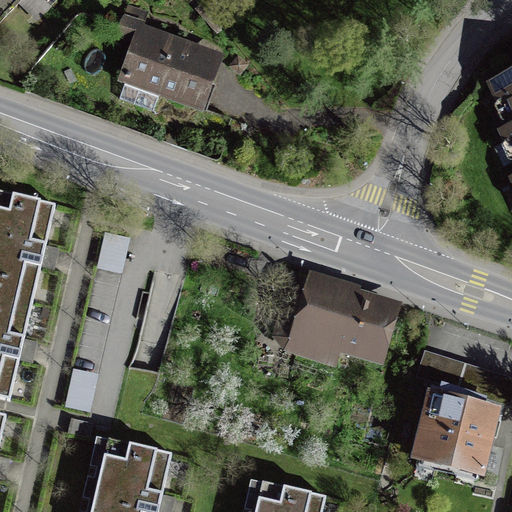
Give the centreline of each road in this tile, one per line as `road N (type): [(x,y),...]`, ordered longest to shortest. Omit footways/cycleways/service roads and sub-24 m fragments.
road 1 (secondary): [(373,257),(0,118)]
road 2 (residential): [(373,257),(429,105),(480,24),(505,0)]
road 3 (unknown): [(181,186),(165,262),(140,267),(134,281),(103,434)]
road 4 (secondary): [(511,306),(373,257)]
